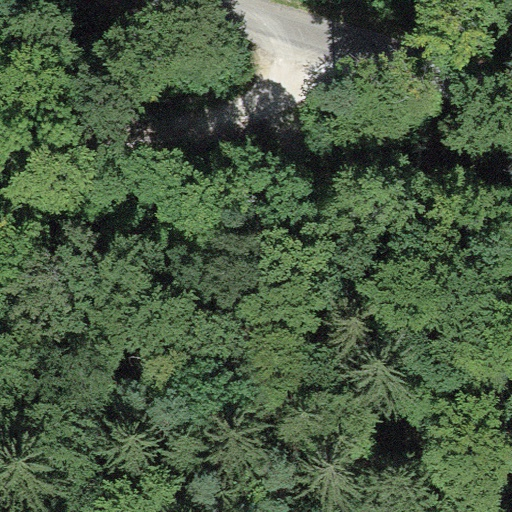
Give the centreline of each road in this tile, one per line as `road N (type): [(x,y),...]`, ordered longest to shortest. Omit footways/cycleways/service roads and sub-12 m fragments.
road 1 (unclassified): [(168,0),(511,110)]
road 2 (track): [(0,165),(208,132),(333,51)]
